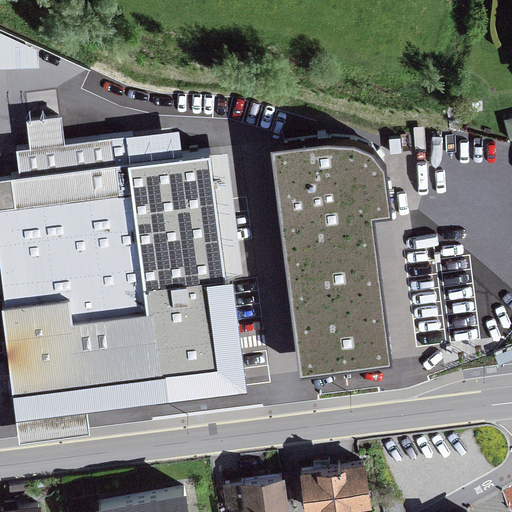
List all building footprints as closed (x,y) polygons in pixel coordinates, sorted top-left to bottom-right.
[(0,63),(38,62),(38,46),(0,27),(0,63)] [(30,88),(32,112),(64,109),(62,86),(30,88)] [(87,397),(170,385),(137,131),(66,140),(61,111),(27,116),(31,143),(17,145),(20,171),(0,172),(0,252),(21,434),(91,426),(87,397)] [(511,165),(493,159),(476,211),(511,222),(511,165)] [(312,228),(242,235),(258,367),(355,355),(347,288),(319,291),(312,228)] [(258,367),(242,235),(214,239),(230,370),(258,367)] [(366,456),(301,464),(307,507),(371,498),(366,456)] [(290,511),(286,470),(241,476),(245,503),(245,511),(290,511)] [(245,503),(241,476),(226,478),(229,505),(245,503)] [(191,511),(186,480),(97,495),(99,511),(191,511)] [(42,511),(41,496),(0,500),(0,511),(42,511)]
